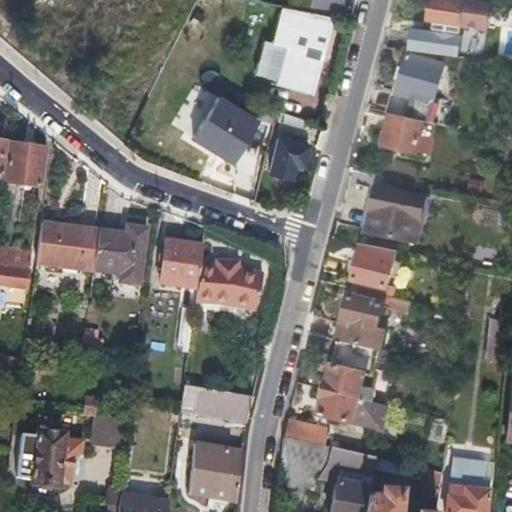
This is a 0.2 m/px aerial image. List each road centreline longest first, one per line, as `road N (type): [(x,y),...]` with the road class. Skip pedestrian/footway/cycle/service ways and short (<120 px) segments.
road 1 (residential): [(0,63),(121,165),(315,237)]
road 2 (residential): [(251,511),(315,237)]
road 3 (residential): [(315,237),(377,0)]
